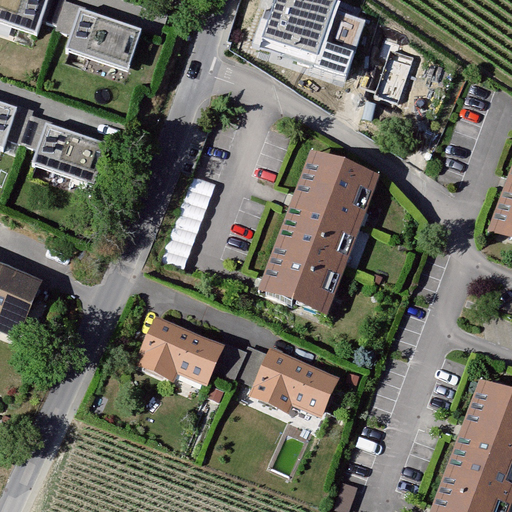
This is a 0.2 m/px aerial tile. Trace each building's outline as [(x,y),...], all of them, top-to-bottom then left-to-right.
[(58,2),(52,0),(0,0),(0,32),(42,47),(58,2)] [(249,52),(348,86),(368,25),(355,21),(359,8),(335,0),(274,0),(269,17),(262,15),(249,52)] [(146,38),(75,15),(60,60),(131,83),(146,38)] [(20,116),(0,109),(0,161),(3,163),(20,116)] [(108,148),(45,126),(27,177),(90,199),(108,148)] [(390,185),(316,157),(264,296),(337,324),(390,185)] [(195,175),(167,258),(190,266),(218,183),(195,175)] [(511,192),(494,241),(511,248),(511,192)] [(49,286),(0,266),(0,336),(24,346),(49,286)] [(228,354),(152,320),(130,371),(173,390),(179,376),(212,391),(228,354)] [(344,385),(268,352),(245,406),(286,424),(289,415),(324,430),(344,385)] [(511,511),(511,396),(482,386),(436,511),(511,511)]
